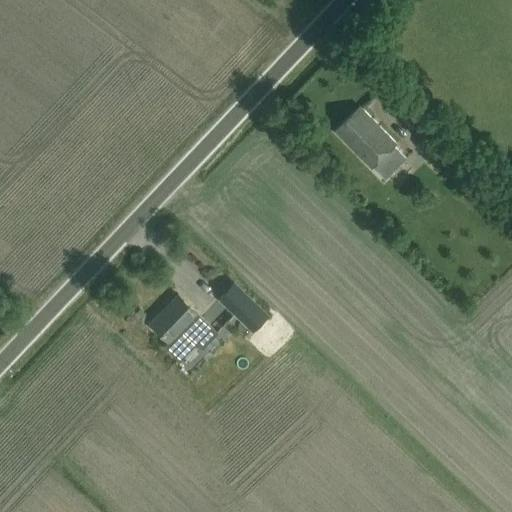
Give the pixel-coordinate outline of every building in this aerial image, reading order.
[(349,80),(354,95),(375,87),(369,71),(358,75),(350,50),(328,57),(338,84),(349,80)] [(405,157),(393,145),(396,143),(361,107),(336,132),(371,167),(374,165),(385,177),(398,191),(418,170),(405,157)] [(430,133),(418,145),(445,172),(457,160),(430,133)] [(235,285),(221,300),(253,330),(267,315),(235,285)] [(217,331),(178,294),(151,323),(169,341),(165,345),(179,359),(196,341),(202,346),(217,331)] [(306,385),(315,394),(326,383),(317,374),(306,385)]
